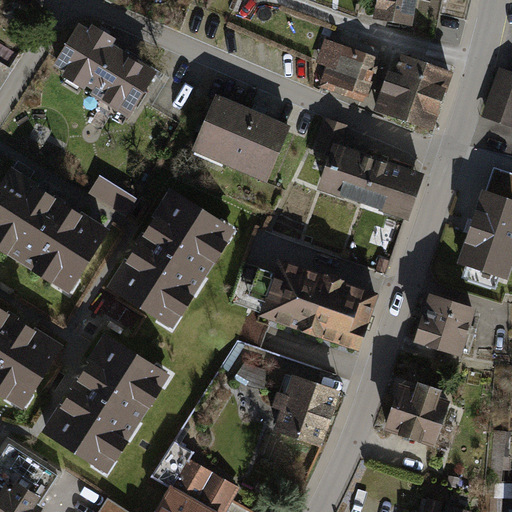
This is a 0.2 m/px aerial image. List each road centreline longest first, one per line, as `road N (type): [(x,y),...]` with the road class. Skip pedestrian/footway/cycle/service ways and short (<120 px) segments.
road 1 (residential): [(450,161),(67,1)]
road 2 (residential): [(320,511),(379,376),(450,161)]
road 3 (residential): [(480,68),(286,0)]
road 4 (residential): [(0,106),(67,1)]
